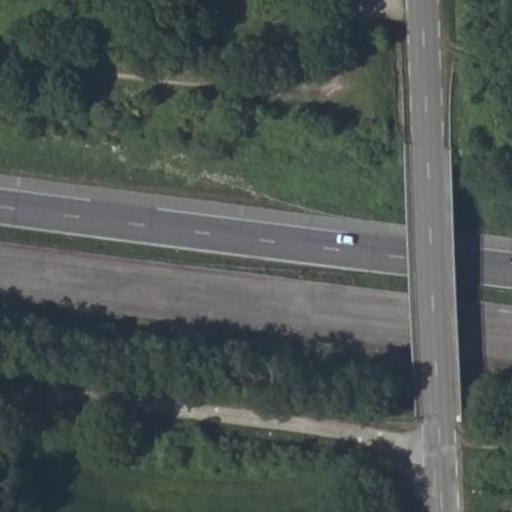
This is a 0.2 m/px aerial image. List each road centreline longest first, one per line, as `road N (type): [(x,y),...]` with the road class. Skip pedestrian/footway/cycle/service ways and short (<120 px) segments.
road 1 (trunk): [(0,264),(511,328)]
road 2 (trunk): [(511,269),(0,206)]
road 3 (tertiary): [(439,447),(420,0)]
road 4 (unclassified): [(439,447),(0,389)]
road 5 (track): [(366,0),(343,82),(312,97),(0,55)]
